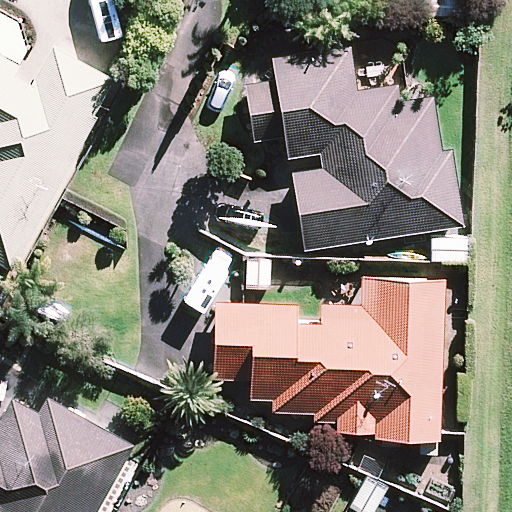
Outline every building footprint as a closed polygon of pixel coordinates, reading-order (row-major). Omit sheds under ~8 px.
[(0,267),(16,276),(106,112),(122,83),(59,49),(35,92),(19,84),(25,73),(0,58),(0,267)] [(311,255),(470,230),(458,153),(449,155),(440,103),(404,109),(401,92),(364,98),(357,52),(277,64),(280,87),(251,91),(260,148),(289,144),(293,164),(325,159),(327,174),(299,178),(311,255)] [(379,445),(445,448),(450,287),(368,284),(367,310),(326,309),(326,330),(303,329),(304,311),(221,308),(218,385),(254,386),(253,405),(278,406),(277,419),(319,420),(319,428),(341,428),(341,439),(380,440),(379,445)] [(0,511),(107,511),(141,451),(53,404),(46,418),(18,403),(0,436),(0,511)] [(333,511),(338,498),(298,483),(287,511),(333,511)]
